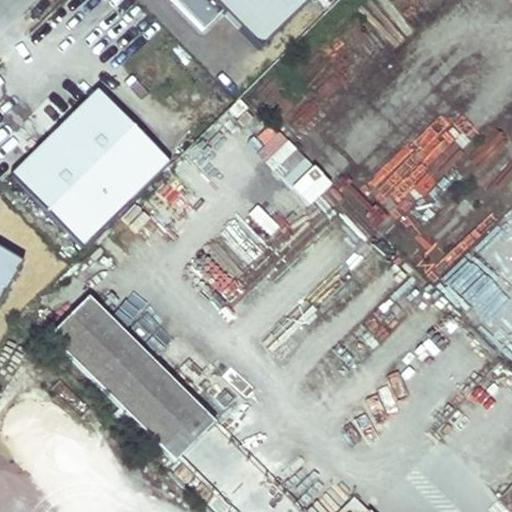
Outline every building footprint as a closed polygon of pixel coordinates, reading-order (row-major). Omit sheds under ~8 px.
[(209,3),(245,41),(288,0),(168,0),(188,21),(209,3)] [(95,93),(10,175),(79,249),(165,164),(95,93)] [(187,162),(177,172),(197,192),(207,182),(187,162)] [(0,293),(16,265),(0,255),(0,293)] [(110,417),(129,435),(137,428),(171,463),(210,424),(84,302),(46,341),(116,410),(110,417)] [(360,511),(309,460),(285,485),(312,511),(360,511)]
